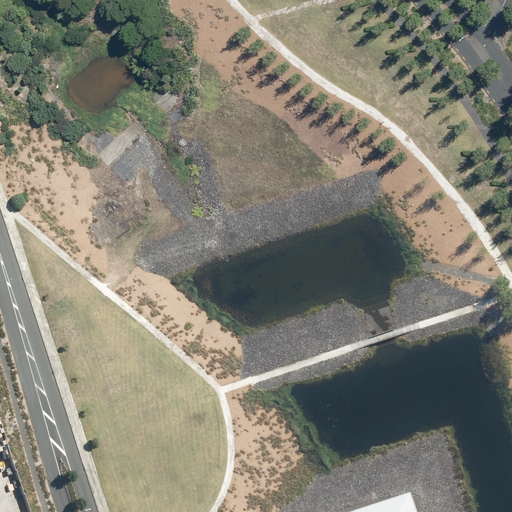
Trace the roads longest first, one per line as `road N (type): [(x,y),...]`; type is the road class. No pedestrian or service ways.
road 1 (unclassified): [(0,258),(44,413)]
road 2 (unclassified): [(511,113),(420,0)]
